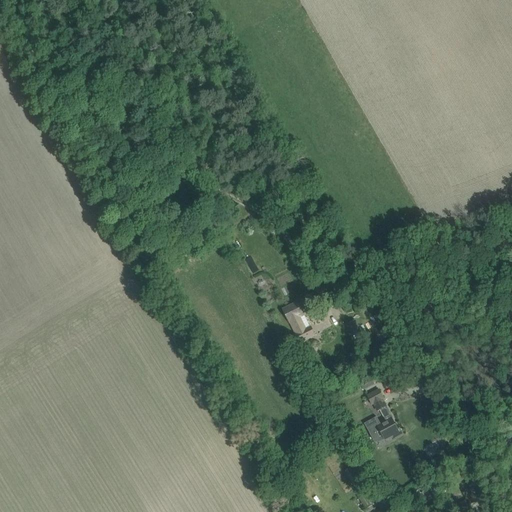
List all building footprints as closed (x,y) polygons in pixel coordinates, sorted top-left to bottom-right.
[(343,262),(334,268),(339,275),(348,269),(343,262)] [(310,327),(304,316),(310,313),(304,300),(283,310),(290,323),(296,334),(295,334),(300,343),(315,336),(311,327),(310,327)] [(348,324),(354,337),(362,333),(356,321),(348,324)] [(374,404),(378,411),(380,410),(386,407),(382,399),(384,399),(379,390),(368,396),(373,405),(374,404)] [(380,410),(385,419),(380,422),(377,417),(364,424),(371,435),(380,430),(385,440),(393,435),(395,438),(403,434),(400,429),(398,426),(396,427),(392,419),(386,407),(380,410)] [(461,502),(466,511),(469,511),(473,511),(489,502),(479,484),(463,493),(467,500),(461,502)] [(358,497),(366,511),(364,511),(370,511),(388,502),(382,492),(372,498),(368,491),(358,497)]
